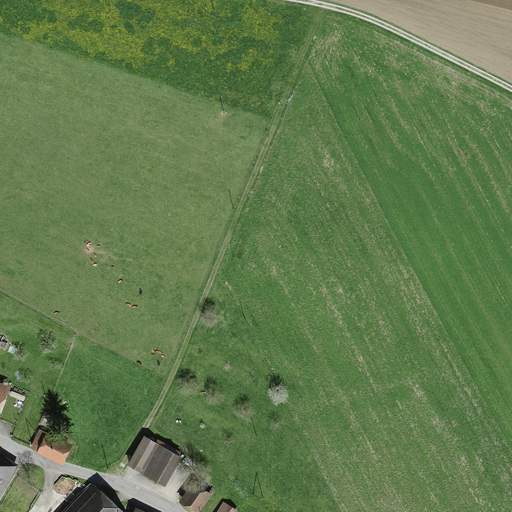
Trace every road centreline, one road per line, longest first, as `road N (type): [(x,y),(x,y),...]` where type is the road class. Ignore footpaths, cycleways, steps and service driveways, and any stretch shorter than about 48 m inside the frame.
road 1 (track): [(111,482),(168,383),(266,146)]
road 2 (track): [(511,88),(367,17),(302,0)]
road 3 (unclassified): [(0,442),(176,511)]
